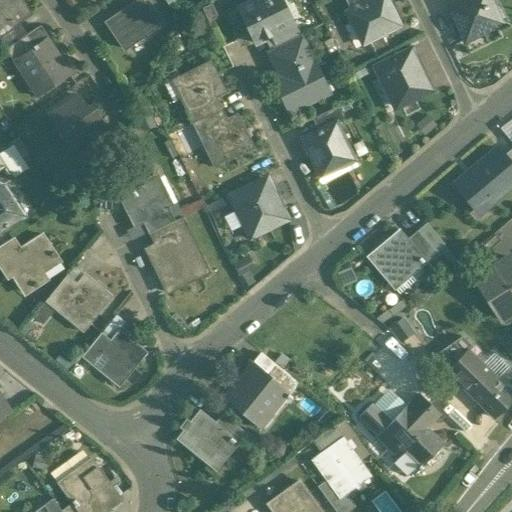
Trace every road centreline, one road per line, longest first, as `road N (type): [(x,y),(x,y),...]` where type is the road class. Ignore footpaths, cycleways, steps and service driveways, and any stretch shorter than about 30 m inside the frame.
road 1 (residential): [(334,250),(243,72)]
road 2 (residential): [(481,119),(334,250)]
road 3 (residential): [(143,443),(102,426),(0,344)]
road 4 (residential): [(310,271),(192,374)]
road 5 (residential): [(192,374),(119,238)]
road 6 (residential): [(422,0),(481,119)]
